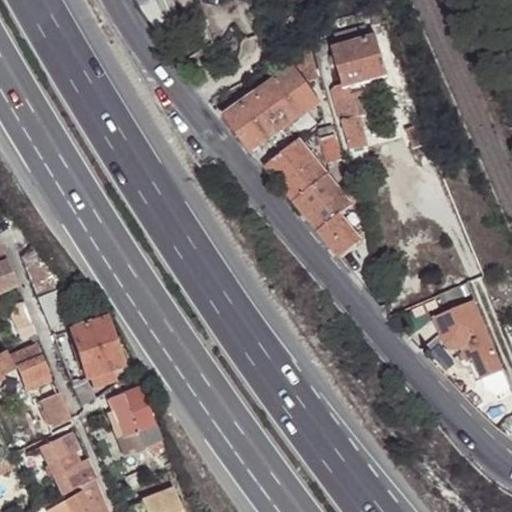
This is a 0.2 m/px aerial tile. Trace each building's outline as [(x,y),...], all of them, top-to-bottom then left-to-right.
[(369,16),(368,12),(357,15),(359,25),(370,21),(369,16)] [(374,15),(369,16),(370,21),(373,28),(378,26),(374,15)] [(347,27),(346,20),(338,20),(338,24),(336,25),(337,33),(341,31),(341,28),(347,27)] [(341,49),(370,40),(366,28),(338,38),(341,49)] [(344,90),(350,89),(388,76),(376,38),(370,40),(341,49),(333,51),(343,85),(344,90)] [(309,43),(292,55),(307,81),(318,79),(309,43)] [(292,68),(225,119),(251,154),(318,103),(292,68)] [(352,96),(350,89),(344,90),(343,85),(332,88),(350,153),(366,148),(358,119),(367,116),(360,94),(352,96)] [(318,129),(327,162),(340,159),(332,125),(318,129)] [(416,126),(405,131),(413,150),(424,145),(416,126)] [(264,170),(351,273),(367,260),(355,244),(359,242),(337,214),(348,204),(297,143),(264,170)] [(369,193),(359,196),(363,207),(372,206),(369,193)] [(0,295),(9,291),(7,284),(0,269),(0,295)] [(463,282),(461,276),(453,279),(456,285),(463,282)] [(21,287),(19,280),(7,284),(9,291),(21,287)] [(479,383),(501,374),(473,307),(432,323),(442,347),(449,354),(460,354),(465,366),(471,365),(479,383)] [(35,328),(36,328),(29,308),(20,312),(25,330),(30,329),(35,328)] [(126,368),(110,321),(73,332),(90,380),(126,368)] [(35,344),(42,341),(38,335),(33,337),(35,344)] [(16,356),(31,390),(53,382),(39,348),(16,356)] [(0,378),(3,377),(15,369),(7,353),(0,356),(0,378)] [(126,368),(90,380),(96,397),(129,376),(126,368)] [(90,380),(75,386),(85,405),(96,397),(90,380)] [(143,435),(148,447),(164,441),(144,392),(128,397),(143,435)] [(0,413),(1,415),(21,403),(15,394),(0,402),(0,413)] [(75,424),(74,419),(64,395),(42,406),(53,431),(67,425),(69,428),(75,424)] [(127,441),(143,435),(128,397),(113,403),(127,441)] [(0,458),(1,460),(12,454),(0,431),(0,458)] [(82,489),(83,488),(76,470),(68,453),(62,441),(44,449),(66,498),(82,489)] [(164,441),(148,447),(159,457),(169,453),(164,441)] [(68,453),(76,470),(85,464),(79,448),(68,453)] [(8,459),(0,463),(0,475),(13,468),(8,459)] [(100,481),(91,461),(85,464),(76,470),(83,488),(100,481)] [(95,511),(113,511),(100,481),(83,488),(82,489),(85,495),(95,511)] [(57,511),(68,505),(85,495),(82,489),(66,498),(43,511),(57,511)] [(158,511),(184,511),(177,491),(154,500),(158,511)] [(95,511),(85,495),(68,505),(71,511),(95,511)]
